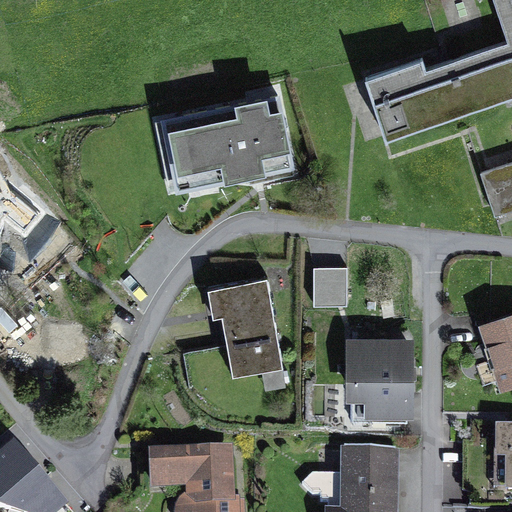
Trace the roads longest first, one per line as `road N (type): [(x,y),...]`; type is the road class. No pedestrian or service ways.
road 1 (residential): [(432,240),(253,223),(225,232),(161,303),(106,441),(86,458),(54,451),(0,390)]
road 2 (residential): [(432,240),(430,511)]
